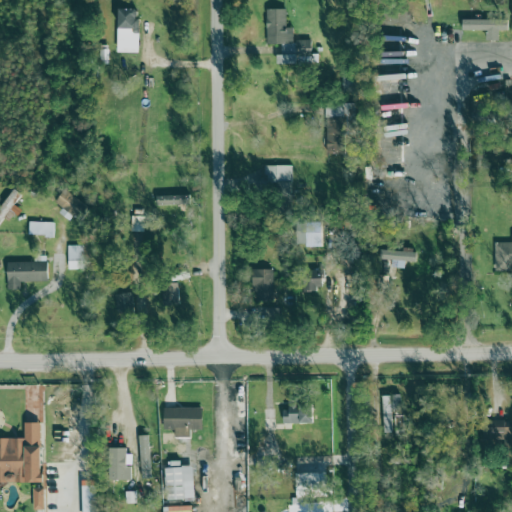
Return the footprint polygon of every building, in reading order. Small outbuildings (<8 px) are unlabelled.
[(138,8),(119,8),(118,28),(138,28),(138,8)] [(267,44),(281,44),(281,54),(277,54),(277,64),(318,64),(318,54),(312,54),(311,40),(293,40),(293,27),(286,27),(285,8),(266,9),(267,44)] [(508,19),(462,20),(463,30),(486,30),(486,41),(499,40),(499,31),(508,30),(508,19)] [(99,46),(100,63),(109,63),(108,46),(99,46)] [(355,103),(326,103),(327,154),(346,153),(346,124),(355,124),(355,103)] [(265,165),(265,181),(292,181),(292,165),(265,165)] [(291,181),(277,182),(277,193),(291,192),(291,181)] [(55,203),(62,208),(59,213),(71,220),(74,214),(81,219),(90,206),(64,189),(55,203)] [(184,195),(156,196),(156,205),(185,205),(184,195)] [(143,232),(144,216),(132,216),(131,231),(143,232)] [(53,222),(29,222),(29,236),(53,236),(53,222)] [(301,246),(324,246),(325,223),(302,222),(301,246)] [(511,242),(495,243),(495,271),(508,271),(508,265),(511,265),(511,233),(511,242)] [(83,245),(68,245),(68,269),(84,269),(83,245)] [(405,268),(406,262),(415,262),(416,249),(404,248),(403,251),(381,250),(380,260),(392,260),(392,268),(405,268)] [(8,290),(21,290),(21,282),(48,281),(48,262),(7,262),(8,290)] [(273,269),(253,269),(253,302),(273,302),(273,269)] [(303,291),(324,290),(323,269),(303,270),(303,291)] [(162,283),(163,305),(179,305),(178,282),(162,283)] [(117,307),(133,305),(131,292),(115,295),(117,307)] [(400,395),(382,395),(384,433),(392,432),(391,411),(401,410),(400,395)] [(312,423),(312,402),(289,402),(289,410),(283,410),(284,424),(312,423)] [(202,430),(202,408),(164,407),(163,429),(174,430),(174,437),(190,437),(190,430),(202,430)] [(41,422),(24,423),(24,438),(0,437),(0,482),(41,482),(41,422)] [(141,479),(151,478),(149,435),(140,435),(141,479)] [(132,480),(132,467),(126,467),(127,448),(110,448),(109,480),(132,480)] [(165,467),(166,500),(194,500),(193,467),(165,467)] [(291,505),(302,506),(303,493),(324,493),(325,473),(296,473),(296,498),(292,498),(291,505)] [(82,511),(93,511),(93,485),(82,485),(82,511)] [(32,488),(33,510),(44,510),(44,488),(32,488)]
